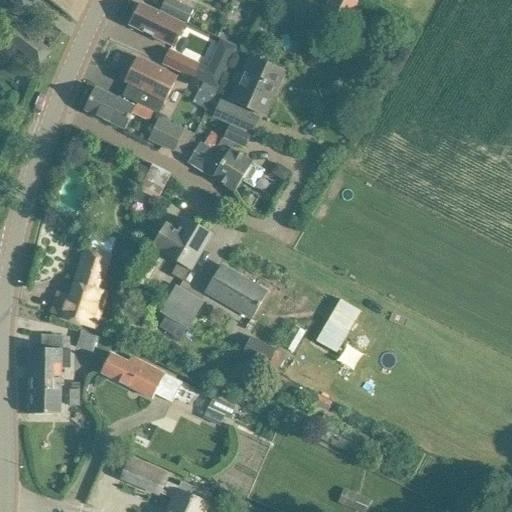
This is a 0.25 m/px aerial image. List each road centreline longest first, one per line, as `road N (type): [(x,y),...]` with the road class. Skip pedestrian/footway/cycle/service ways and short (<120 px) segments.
road 1 (residential): [(307,165),(276,233),(227,198),(54,108)]
road 2 (unclassified): [(3,511),(7,274)]
road 3 (unclassified): [(7,274),(54,108)]
